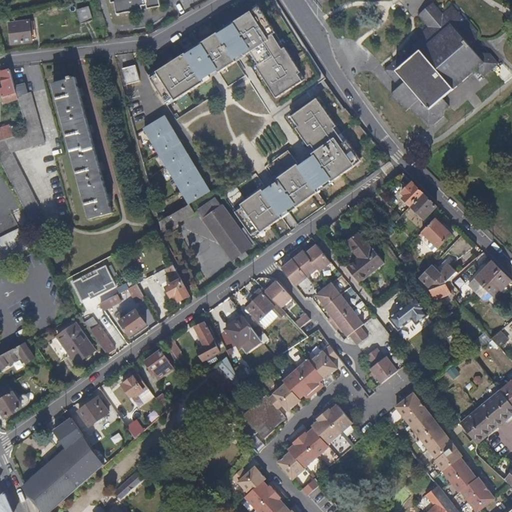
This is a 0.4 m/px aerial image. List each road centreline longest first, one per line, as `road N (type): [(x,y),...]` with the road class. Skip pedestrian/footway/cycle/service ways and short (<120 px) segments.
road 1 (residential): [(289,0),(367,123),(511,270)]
road 2 (residential): [(0,444),(266,257)]
road 3 (residential): [(311,511),(265,458),(343,384),(366,416),(401,391)]
road 4 (residential): [(0,58),(147,45),(224,0)]
road 5 (residential): [(266,257),(382,174)]
road 6 (residential): [(266,257),(347,355)]
